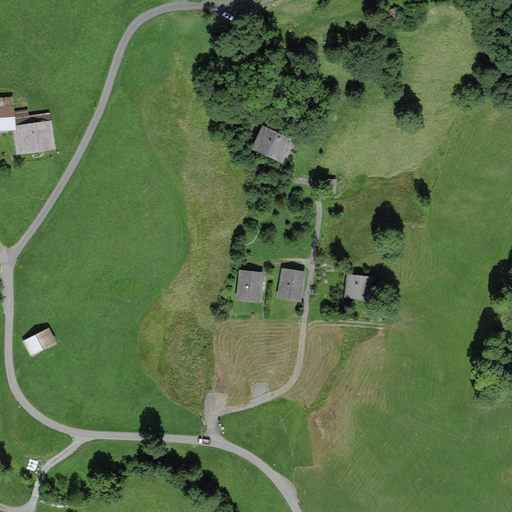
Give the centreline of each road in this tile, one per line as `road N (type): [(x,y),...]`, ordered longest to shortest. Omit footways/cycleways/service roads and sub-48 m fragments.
road 1 (track): [(295,180),(307,182),(319,204),(296,374),(266,398),(215,414),(211,442)]
road 2 (track): [(0,507),(29,507),(46,465),(81,434)]
